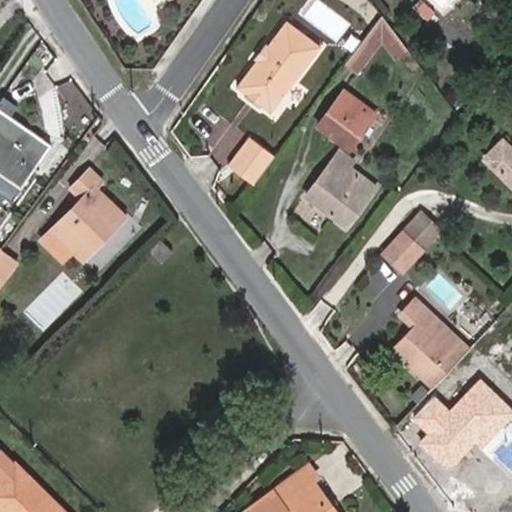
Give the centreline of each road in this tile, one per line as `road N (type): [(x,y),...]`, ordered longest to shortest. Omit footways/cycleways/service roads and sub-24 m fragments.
road 1 (residential): [(328,379),(140,122)]
road 2 (residential): [(189,511),(328,379)]
road 3 (residential): [(427,511),(328,379)]
road 4 (residential): [(140,122),(233,0)]
road 5 (residential): [(140,122),(52,0)]
